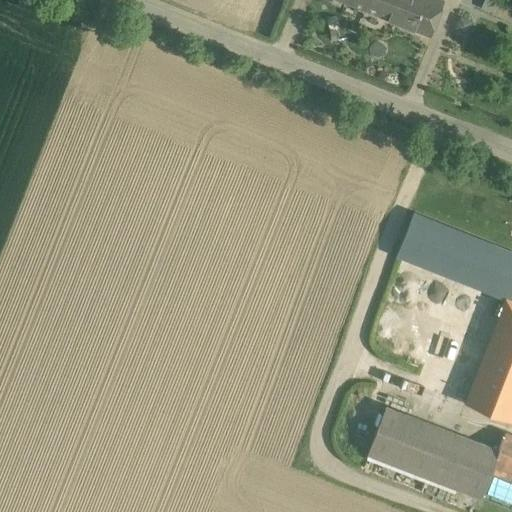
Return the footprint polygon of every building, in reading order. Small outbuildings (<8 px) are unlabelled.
[(444,1),(441,0),(351,0),(350,4),(429,36),(444,1)] [(511,276),(511,254),(410,215),(393,258),(502,301),(510,282),(511,276)] [(511,282),(510,282),(502,301),(489,337),(511,345),(511,282)] [(511,345),(489,337),(463,403),(507,420),(511,408),(511,345)] [(494,453),(384,409),(365,455),(476,498),(486,472),(494,453)] [(511,437),(501,434),(494,453),(486,472),(511,482),(511,437)]
